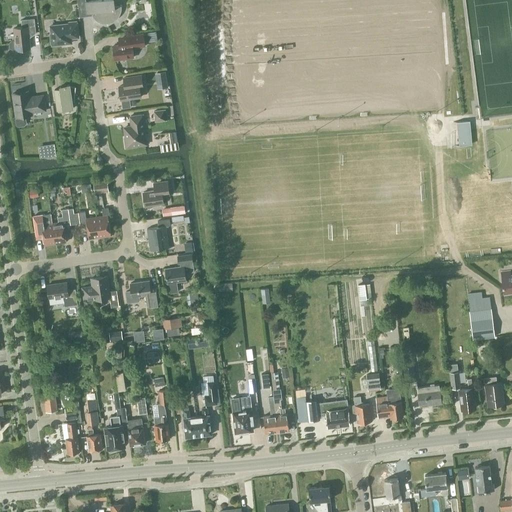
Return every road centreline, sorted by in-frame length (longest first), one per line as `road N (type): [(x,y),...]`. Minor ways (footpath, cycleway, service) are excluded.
road 1 (primary): [(42,482),(355,452)]
road 2 (residential): [(10,269),(126,250),(117,165),(104,149),(89,61)]
road 3 (residential): [(42,482),(10,269)]
road 4 (primary): [(355,452),(511,432)]
